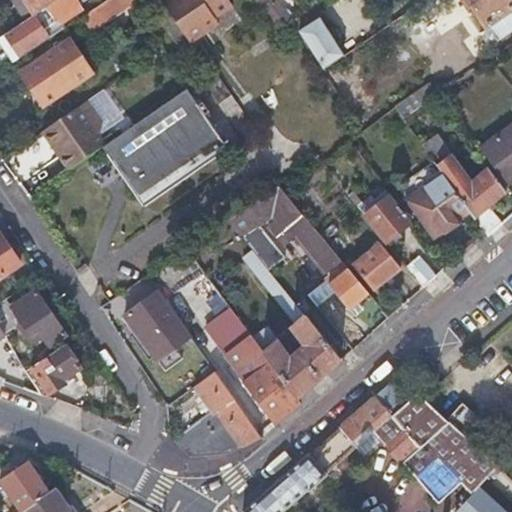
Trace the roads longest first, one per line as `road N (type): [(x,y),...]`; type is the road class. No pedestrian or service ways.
road 1 (residential): [(511,253),(242,475),(189,506)]
road 2 (residential): [(0,181),(147,410),(152,443),(141,483)]
road 3 (residential): [(141,483),(0,417)]
road 4 (unknown): [(422,327),(511,416)]
